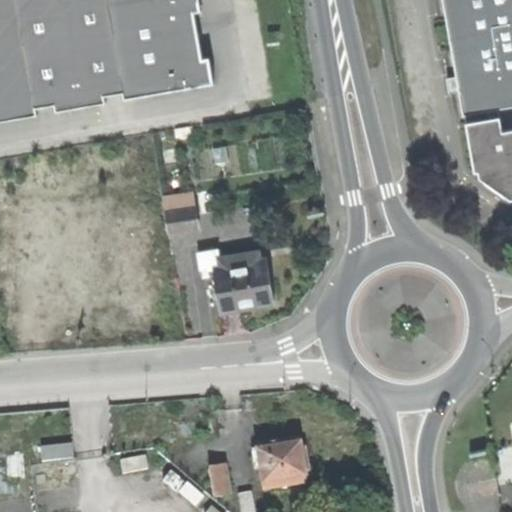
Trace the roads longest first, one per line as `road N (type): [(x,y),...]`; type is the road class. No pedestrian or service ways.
road 1 (unknown): [(0,123),(213,86),(221,60),(216,0)]
road 2 (unclassified): [(255,363),(0,383)]
road 3 (secondary): [(342,53),(355,259)]
road 4 (secondary): [(414,244),(342,53)]
road 5 (secondary): [(442,511),(429,433),(447,384)]
road 6 (secondary): [(379,394),(397,436),(409,511)]
